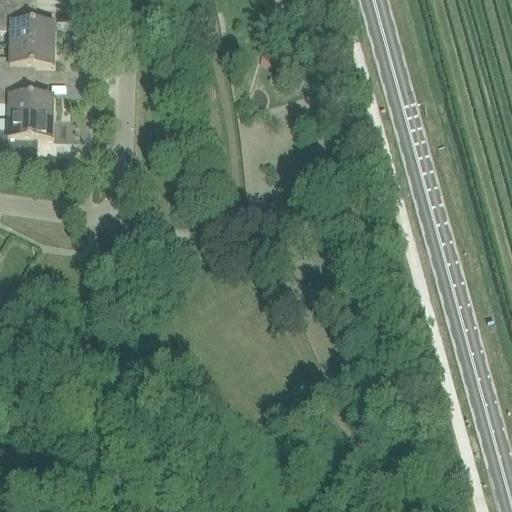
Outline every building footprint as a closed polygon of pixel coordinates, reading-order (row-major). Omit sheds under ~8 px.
[(47,0),(56,0),(55,0),(0,0),(0,12),(29,13),(29,0),(47,0)] [(29,28),(29,13),(0,12),(0,35),(9,36),(9,49),(54,50),(55,29),(29,28)] [(54,73),(54,50),(9,49),(9,62),(0,62),(0,85),(27,86),(28,72),(54,73)] [(27,101),(27,86),(0,85),(0,108),(7,109),(7,122),(53,123),(53,101),(27,101)] [(52,145),(53,123),(7,122),(7,135),(0,135),(0,158),(26,159),(26,145),(52,145)]
